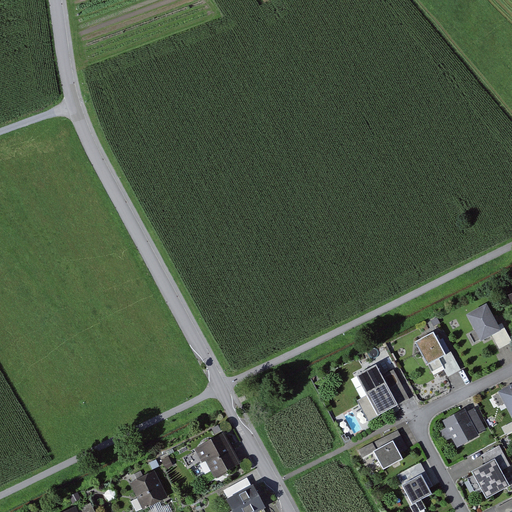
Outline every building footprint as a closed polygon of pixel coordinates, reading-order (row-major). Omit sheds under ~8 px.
[(487,306),(469,316),(483,344),(502,334),(487,306)] [(435,333),(417,342),(430,366),(448,357),(435,333)] [(377,368),(358,378),(378,417),(397,407),(377,368)] [(511,386),(497,394),(511,421),(511,386)] [(472,409),(445,423),(458,449),(486,434),(472,409)] [(407,451),(397,432),(358,452),(368,471),(380,465),(383,470),(403,460),(400,454),(407,451)] [(215,437),(195,448),(213,480),(234,469),(215,437)] [(511,487),(498,460),(476,472),(490,499),(511,487)] [(436,494),(422,467),(401,478),(415,505),(436,494)] [(154,471),(132,482),(145,509),(168,498),(154,471)] [(255,486),(232,499),(239,511),(260,511),(268,508),(255,486)] [(81,511),(77,503),(59,511),(81,511)]
